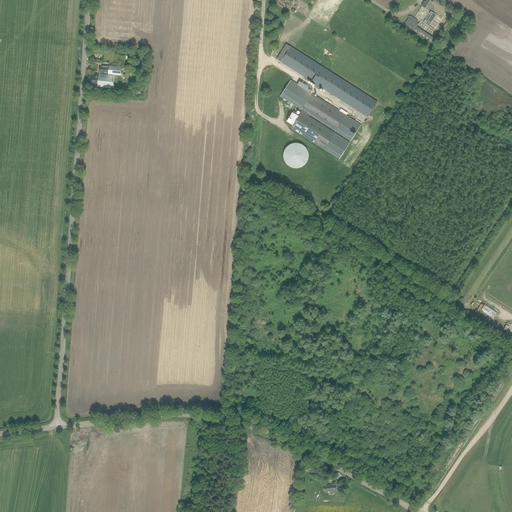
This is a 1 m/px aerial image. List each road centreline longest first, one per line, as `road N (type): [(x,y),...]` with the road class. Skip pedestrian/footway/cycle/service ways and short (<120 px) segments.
road 1 (unclassified): [(56,427),(88,0)]
road 2 (unclassified): [(418,511),(231,420)]
road 3 (unclassified): [(56,427),(152,415),(231,420)]
